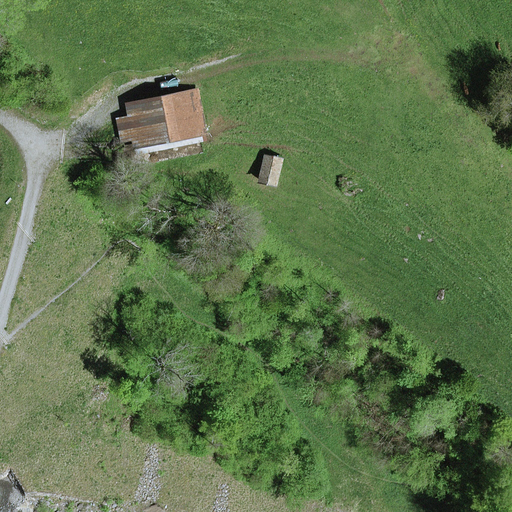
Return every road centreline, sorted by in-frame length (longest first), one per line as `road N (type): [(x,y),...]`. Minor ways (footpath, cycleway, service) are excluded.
road 1 (track): [(257,49),(137,88),(55,144)]
road 2 (track): [(55,144),(0,314)]
